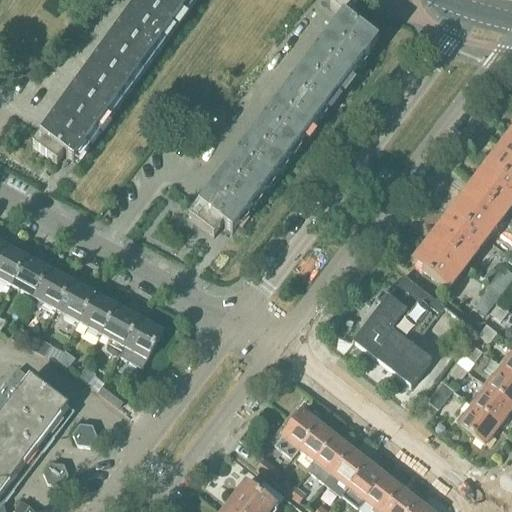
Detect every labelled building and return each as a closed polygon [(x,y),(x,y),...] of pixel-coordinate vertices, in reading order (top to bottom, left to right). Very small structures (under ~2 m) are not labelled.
[(39,136),(30,147),(55,166),(59,161),(63,157),(72,163),(191,0),(140,0),(40,137),(39,136)] [(192,214),(188,220),(213,239),(217,234),(222,228),(231,235),(362,62),(364,63),(378,45),(349,23),(356,14),(337,0),(336,0),(329,10),(340,19),(198,207),(192,214)] [(502,148),(488,167),(511,185),(511,135),(510,138),(502,148)] [(463,199),(450,217),(485,244),(511,208),(511,185),(488,167),(473,186),(463,199)] [(427,246),(413,266),(448,293),(485,244),(450,217),(436,235),(427,246)] [(3,247),(0,253),(0,283),(10,289),(26,260),(3,247)] [(26,260),(10,289),(32,301),(48,272),(26,260)] [(511,276),(503,270),(498,277),(508,285),(511,280),(511,276)] [(32,301),(30,306),(40,312),(43,307),(55,313),(71,284),(48,272),(32,301)] [(498,277),(493,284),(503,292),(508,285),(498,277)] [(380,309),(352,346),(393,377),(411,391),(422,377),(431,365),(411,350),(434,321),(436,323),(444,312),(445,311),(403,279),(389,297),(387,300),(381,307),(380,309)] [(71,284),(55,313),(78,326),(94,297),(71,284)] [(493,284),(487,291),(498,299),(503,292),(493,284)] [(487,291),(482,298),(493,306),(498,299),(487,291)] [(94,297),(78,326),(101,338),(116,309),(94,297)] [(482,298),(477,305),(487,313),(493,306),(482,298)] [(477,305),(472,312),(482,320),(487,313),(477,305)] [(497,306),(489,316),(499,324),(507,314),(498,307),(497,306)] [(116,309),(101,338),(123,350),(139,321),(121,311),(116,309)] [(123,350),(118,359),(141,371),(162,333),(139,321),(123,350)] [(485,328),(478,338),(487,345),(495,335),(494,334),(485,328)] [(16,330),(10,341),(20,347),(26,335),(16,330)] [(40,342),(33,353),(44,359),(50,347),(40,342)] [(471,347),(463,358),(473,365),(481,355),(471,347)] [(65,354),(56,364),(65,372),(73,361),(65,354)] [(511,355),(501,370),(511,378),(511,355)] [(456,366),(449,377),(459,384),(466,374),(456,366)] [(79,377),(77,380),(86,387),(94,377),(85,370),(79,377)] [(496,377),(487,389),(511,408),(511,378),(501,370),(496,377)] [(0,393),(0,497),(11,490),(9,487),(67,410),(68,410),(47,394),(17,371),(0,393)] [(445,384),(428,406),(438,414),(455,391),(445,384)] [(106,386),(98,396),(117,411),(125,401),(106,386)] [(481,396),(472,409),(500,430),(511,413),(511,408),(487,389),(486,390),(481,396)] [(472,409),(457,428),(485,450),(500,430),(472,409)] [(281,439),(273,448),(292,463),(300,454),(299,454),(319,429),(297,411),(289,421),(289,422),(292,424),(288,430),(281,439)] [(80,427),(72,437),(77,448),(89,450),(97,440),(92,429),(80,427)] [(319,429),(299,454),(300,454),(316,467),(335,441),(319,429)] [(316,467),(311,473),(327,487),(352,454),(335,441),(316,467)] [(352,454),(327,487),(338,495),(343,488),(349,493),(368,467),(352,454)] [(264,462),(256,472),(273,485),(281,474),(264,462)] [(50,466),(42,476),(47,487),(60,489),(67,479),(62,467),(50,466)] [(349,493),(343,500),(358,511),(359,511),(384,480),(368,467),(349,493)] [(384,480),(359,511),(386,511),(401,493),(384,480)] [(288,482),(281,491),(291,500),(298,490),(288,482)] [(272,511),(274,509),(272,508),(252,493),(245,488),(239,495),(236,494),(232,499),(234,502),(228,510),(226,511),(272,511)] [(298,490),(291,500),(300,507),(307,497),(298,490)] [(413,511),(418,506),(401,493),(386,511),(413,511)]
